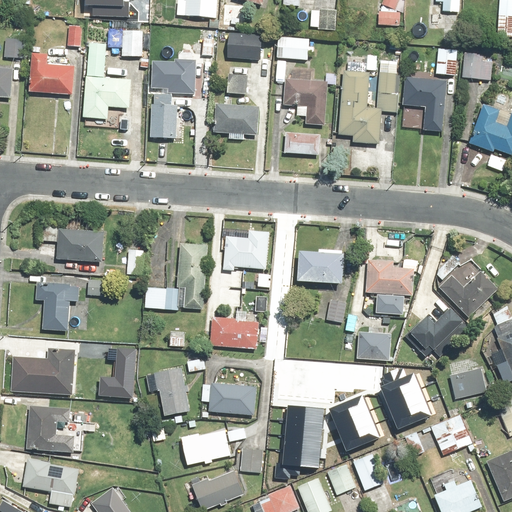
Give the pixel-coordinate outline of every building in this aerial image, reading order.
[(96,4),(95,15),(127,17),(127,4),(122,3),(122,0),(85,0),(86,4),(96,4)] [(216,0),(180,0),(180,20),(215,21),(216,0)] [(382,0),(381,3),(395,10),(400,0),(382,0)] [(434,0),(434,15),(459,17),(460,0),(434,0)] [(511,0),(498,0),(497,41),(511,41),(511,0)] [(245,5),(224,4),(223,25),(244,26),(245,5)] [(320,27),(319,32),(337,33),(337,10),(311,9),(310,27),(320,27)] [(378,12),(378,26),(400,27),(401,13),(378,12)] [(82,27),(69,26),(68,47),(81,47),(82,27)] [(144,31),(123,30),(123,55),(144,56),(144,31)] [(232,32),(230,55),(271,60),(274,36),(232,32)] [(310,48),(310,39),(279,37),(276,74),(287,75),(288,59),(309,60),(309,54),(315,54),(315,49),(310,48)] [(4,40),(3,60),(23,61),(24,41),(4,40)] [(85,43),(80,122),(109,123),(110,111),(129,113),(131,79),(103,77),(105,44),(85,43)] [(437,51),(435,78),(456,79),(458,53),(437,51)] [(28,56),(26,97),(73,100),(75,67),(49,66),(49,58),(28,56)] [(153,57),(149,142),(175,143),(177,98),(195,99),(196,59),(153,57)] [(493,61),(463,59),(462,83),(491,85),(493,61)] [(396,115),(398,61),(380,60),(379,75),(341,73),(339,140),(352,140),(352,147),(381,148),(382,115),(396,115)] [(14,71),(0,70),(0,101),(13,102),(14,71)] [(249,76),(228,75),(228,95),(248,96),(249,76)] [(447,82),(404,79),(402,110),(421,112),(419,135),(442,137),(447,82)] [(327,84),(281,82),(279,111),(303,112),(302,128),(325,129),(327,84)] [(511,113),(481,103),(466,148),(511,163),(511,159),(511,113)] [(259,108),(214,106),(213,137),(258,139),(259,108)] [(319,139),(283,137),(282,159),(318,160),(319,139)] [(111,227),(62,225),(60,260),(109,261),(111,227)] [(150,283),(148,305),(206,309),(210,242),(182,240),(179,285),(150,283)] [(271,250),(220,248),(218,277),(269,280),(271,250)] [(352,251),(304,249),(303,279),(350,281),(352,251)] [(143,251),(129,250),(128,275),(142,276),(143,251)] [(468,250),(436,281),(471,318),(504,287),(468,250)] [(368,258),(367,291),(415,293),(416,259),(368,258)] [(106,280),(89,280),(89,297),(106,297),(106,280)] [(85,282),(41,281),(40,300),(47,300),(46,329),(73,330),(74,301),(85,302),(85,282)] [(262,290),(250,294),(256,310),(268,306),(262,290)] [(223,294),(208,294),(207,322),(222,322),(223,294)] [(406,295),(379,294),(378,315),(405,316),(406,295)] [(331,297),(328,320),(347,322),(349,299),(331,297)] [(353,297),(350,323),(366,324),(369,299),(353,297)] [(433,315),(411,338),(436,360),(470,324),(455,310),(442,323),(433,315)] [(511,329),(492,338),(510,382),(511,381),(511,329)] [(186,332),(171,331),(171,347),(185,348),(186,332)] [(397,339),(365,336),(363,362),(395,365),(397,339)] [(11,355),(10,390),(78,393),(80,347),(55,346),(55,357),(11,355)] [(108,377),(106,397),(138,400),(142,354),(123,352),(120,378),(108,377)] [(189,361),(191,373),(207,371),(205,359),(189,361)] [(188,364),(158,371),(167,413),(197,407),(188,364)] [(451,374),(457,399),(489,392),(484,367),(451,374)] [(385,384),(381,386),(401,430),(435,415),(416,373),(408,376),(405,368),(382,378),(385,384)] [(262,385),(215,382),(213,411),(260,414),(262,385)] [(511,394),(498,400),(511,435),(511,434),(511,394)] [(331,409),(337,423),(368,410),(362,396),(331,409)] [(276,463),(274,478),(289,479),(289,473),(300,474),(301,466),(319,468),(325,408),(287,404),(281,464),(276,463)] [(75,407),(32,405),(30,450),(81,452),(82,423),(74,423),(75,407)] [(337,423),(342,437),(374,424),(368,410),(337,423)] [(432,424),(445,454),(479,440),(466,410),(432,424)] [(342,437),(348,451),(379,438),(374,424),(342,437)] [(229,425),(185,433),(191,464),(235,455),(229,425)] [(427,452),(419,433),(405,439),(412,458),(427,452)] [(245,446),(243,470),(266,471),(267,447),(245,446)] [(511,451),(489,461),(507,503),(511,500),(511,451)] [(378,453),(357,461),(368,490),(389,482),(378,453)] [(352,462),(329,470),(338,496),(361,488),(352,462)] [(36,465),(31,490),(54,494),(51,507),(77,511),(78,511),(85,473),(36,465)] [(237,467),(195,482),(206,510),(248,494),(237,467)] [(481,474),(438,491),(446,511),(472,511),(493,504),(481,474)] [(323,475),(298,484),(309,511),(329,511),(336,509),(323,475)] [(294,483),(259,498),(264,511),(293,511),(304,508),(294,483)] [(134,511),(119,489),(97,504),(102,511),(134,511)] [(27,511),(8,501),(0,511),(27,511)]
